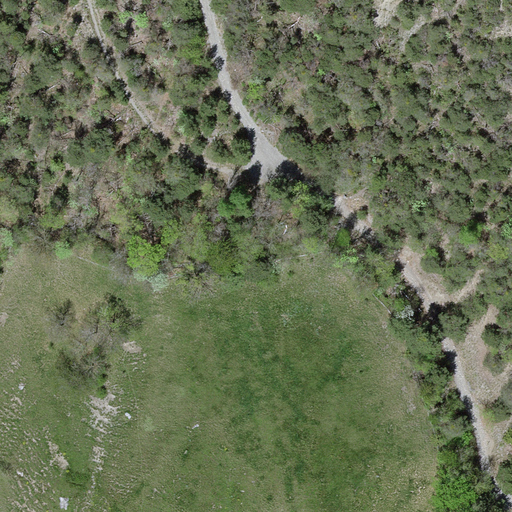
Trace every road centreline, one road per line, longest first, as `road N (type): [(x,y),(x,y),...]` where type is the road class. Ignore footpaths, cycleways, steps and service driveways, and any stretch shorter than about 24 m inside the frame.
road 1 (track): [(511,507),(488,492),(459,380),(406,276),(267,154),(235,113),(203,0)]
road 2 (track): [(293,177),(198,162),(160,139),(102,39),(92,0)]
